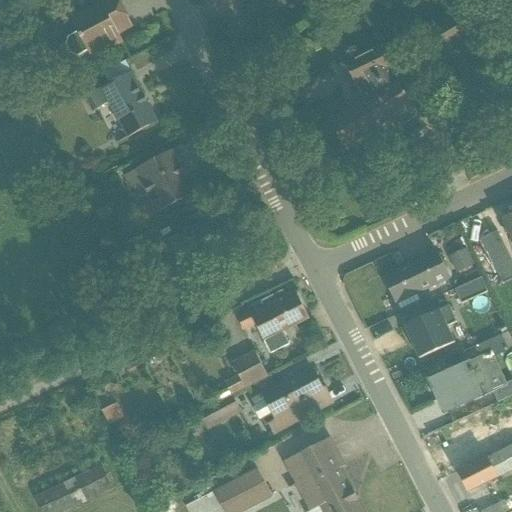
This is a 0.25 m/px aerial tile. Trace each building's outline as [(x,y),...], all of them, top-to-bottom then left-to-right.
[(89,56),(133,33),(115,0),(107,0),(70,20),(89,56)] [(446,0),(444,0),(403,19),(414,44),(457,24),(446,0)] [(377,76),(397,68),(391,54),(372,62),(377,76)] [(125,139),(158,122),(133,72),(99,88),(125,139)] [(347,151),(415,113),(398,83),(330,121),(347,151)] [(443,142),(451,159),(465,153),(458,136),(443,142)] [(149,214),(201,190),(181,146),(129,170),(149,214)] [(511,237),(511,214),(502,220),(511,237)] [(188,272),(235,248),(218,215),(171,238),(188,272)] [(393,304),(449,277),(435,248),(379,275),(393,304)] [(463,280),(488,273),(481,249),(456,257),(463,280)] [(491,276),(456,293),(464,310),(500,293),(491,276)] [(264,342),(308,318),(290,284),(246,308),(264,342)] [(422,367),(466,348),(449,309),(405,328),(422,367)] [(291,328),(278,336),(289,354),(302,346),(291,328)] [(444,412),(505,382),(489,350),(428,381),(444,412)] [(245,354),(223,366),(233,383),(255,372),(245,354)] [(276,432),(331,402),(311,366),(257,396),(276,432)] [(241,402),(201,419),(207,432),(247,415),(241,402)] [(322,511),(367,511),(329,438),(284,461),(310,511),(320,507),(322,511)] [(468,493),(511,469),(511,443),(457,473),(468,493)] [(100,465),(42,495),(51,511),(69,511),(113,490),(100,465)] [(259,470),(216,489),(226,511),(235,511),(270,496),(259,470)] [(511,511),(511,500),(494,509),(495,511),(511,511)]
